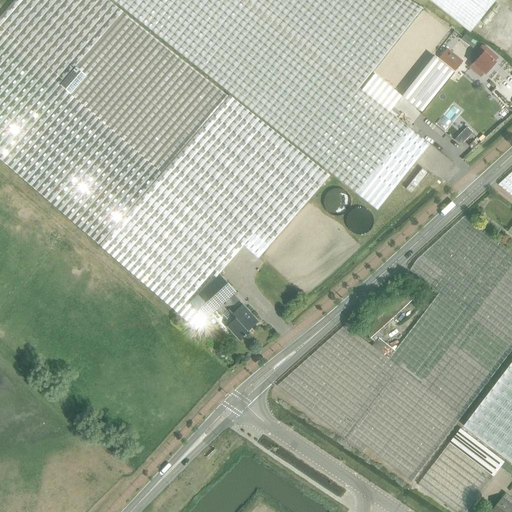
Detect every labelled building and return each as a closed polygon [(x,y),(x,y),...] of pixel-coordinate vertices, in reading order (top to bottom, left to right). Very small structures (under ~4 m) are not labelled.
[(0,160),(196,330),(204,320),(216,309),(222,315),(238,300),(233,295),(236,293),(218,273),(243,245),(256,256),(326,174),(174,53),(107,0),(13,0),(0,16),(0,160)] [(456,28),(408,0),(111,0),(377,210),(429,144),(409,128),(454,72),(434,56),(456,28)] [(427,0),(469,33),(494,0),(427,0)] [(475,61),(468,67),(479,77),(482,73),(484,75),(495,62),(493,61),(497,57),(486,48),(481,46),(471,57),(475,61)] [(454,71),(461,61),(446,49),(438,58),(454,71)] [(460,134),(456,138),(461,143),(466,139),(460,134)] [(411,193),(427,173),(421,169),(405,189),(411,193)] [(345,325),(277,386),(363,452),(366,447),(412,483),(413,481),(511,350),(511,172),(502,182),(498,185),(511,195),(511,251),(465,216),(417,260),(410,271),(439,293),(396,351),(380,339),(379,338),(375,342),(372,346),(345,325)] [(348,202),(348,199),(347,197),(345,193),(343,192),(341,191),(339,190),(337,190),(334,190),(332,191),(329,192),(328,193),(325,197),(324,200),(324,202),(324,204),(325,206),(326,208),(327,210),(329,212),(332,213),(336,214),(338,214),(341,213),(344,211),(346,209),(347,207),(348,205),(348,202)] [(375,222),(375,221),(374,217),(373,214),(371,212),(367,209),(365,208),(362,208),(360,208),(357,208),(355,209),(352,211),(350,213),(349,216),(348,219),(348,221),(348,224),(348,226),(349,228),(351,231),(353,232),(356,234),(360,235),(363,235),(365,234),(367,233),(370,232),(372,230),(373,227),(374,224),(375,222)] [(365,331),(375,342),(379,338),(380,339),(382,336),(378,332),(414,300),(407,293),(365,331)] [(247,331),(257,322),(242,305),(231,314),(237,320),(233,324),(231,322),(226,326),(239,341),(243,337),(244,337),(245,336),(248,332),(247,331)] [(511,363),(464,427),(511,463),(511,363)] [(454,511),(466,511),(501,467),(511,475),(511,467),(461,429),(418,484),(454,511)] [(511,511),(511,506),(502,499),(493,511),(494,511),(511,511)]
